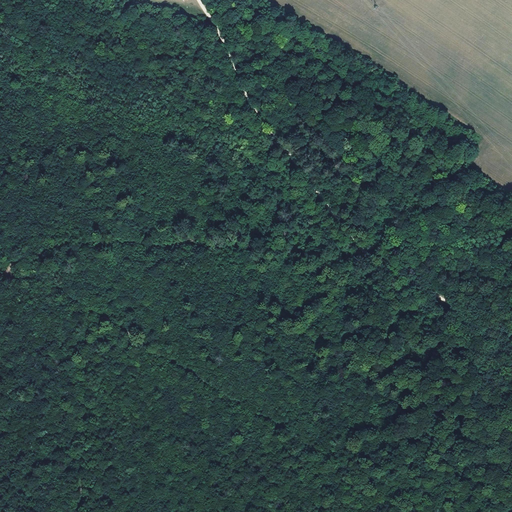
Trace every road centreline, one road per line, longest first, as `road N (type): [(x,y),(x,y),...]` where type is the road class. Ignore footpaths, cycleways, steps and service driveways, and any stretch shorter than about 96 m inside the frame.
road 1 (track): [(200,0),(230,53),(244,101),(369,254),(511,338)]
road 2 (track): [(401,511),(81,295),(8,268)]
road 3 (track): [(0,71),(237,164),(369,254)]
